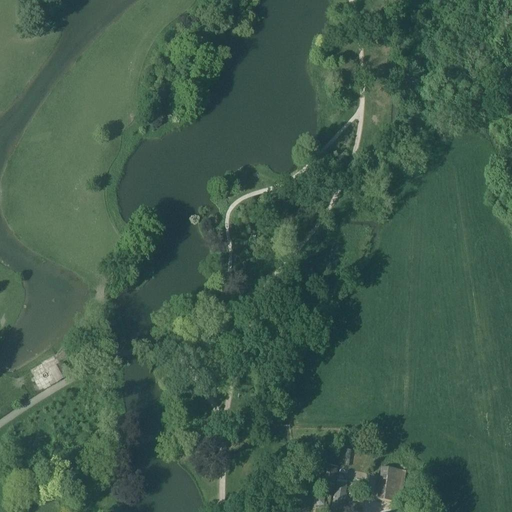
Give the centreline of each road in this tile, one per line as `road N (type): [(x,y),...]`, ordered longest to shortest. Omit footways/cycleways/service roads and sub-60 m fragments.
road 1 (track): [(0,425),(114,355),(167,341),(264,284),(302,243),(356,147),(362,89),(350,0)]
road 2 (track): [(264,284),(222,422),(221,511)]
